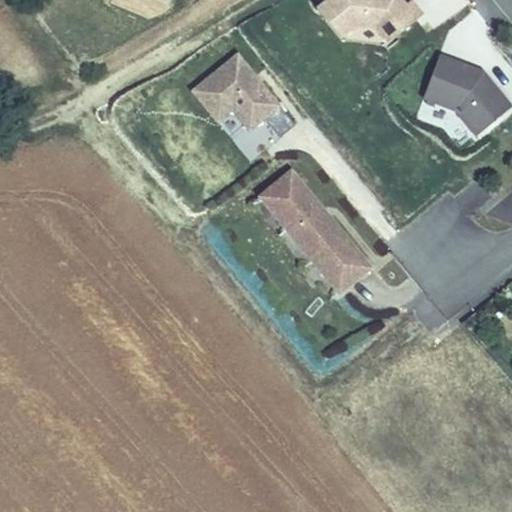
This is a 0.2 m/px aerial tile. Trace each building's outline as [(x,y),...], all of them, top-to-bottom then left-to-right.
[(426,8),(419,0),(321,0),(320,1),(343,31),(359,18),(380,20),(392,35),(426,8)] [(298,117),(266,77),(262,79),(255,70),(258,68),(241,46),(196,83),(220,112),(235,100),(252,121),(266,110),(282,130),(298,117)] [(511,102),(511,98),(486,66),(442,49),(426,91),(459,103),(479,129),(511,102)] [(372,260),(294,163),(263,189),(319,258),(329,249),(334,255),(332,256),(350,278),(372,260)] [(350,278),(332,256),(334,255),(329,249),(319,258),(341,285),(350,278)]
